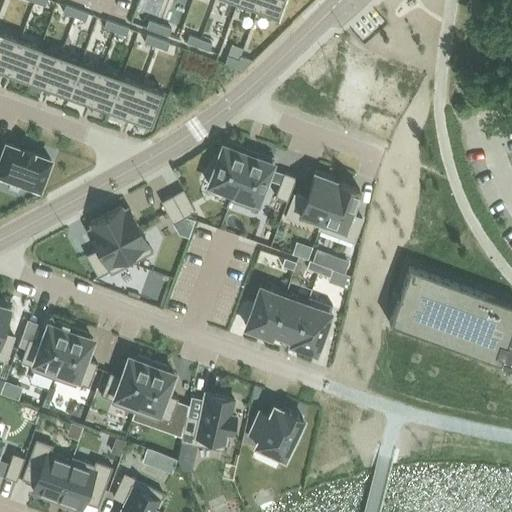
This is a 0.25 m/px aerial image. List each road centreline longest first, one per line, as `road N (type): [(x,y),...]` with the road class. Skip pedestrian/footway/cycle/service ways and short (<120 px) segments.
road 1 (unknown): [(340,390),(395,127),(371,0)]
road 2 (residential): [(320,384),(0,269)]
road 3 (residential): [(0,242),(150,162)]
road 4 (residential): [(0,105),(150,162)]
road 5 (residential): [(380,156),(229,104)]
road 6 (residential): [(229,104),(344,0)]
